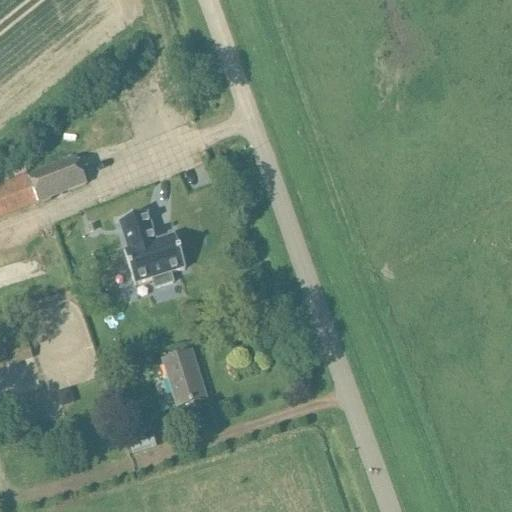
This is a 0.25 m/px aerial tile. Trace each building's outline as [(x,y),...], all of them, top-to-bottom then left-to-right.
[(0,220),(85,186),(75,159),(27,176),(24,167),(2,175),(5,185),(0,186),(0,220)] [(119,225),(118,225),(127,252),(124,253),(128,265),(131,274),(134,285),(135,287),(149,283),(151,282),(154,291),(173,285),(170,276),(184,271),(173,238),(156,244),(147,216),(119,225)] [(26,343),(23,331),(0,337),(0,370),(33,360),(27,343),(26,343)] [(175,411),(205,401),(190,354),(161,364),(175,411)] [(151,431),(126,438),(132,456),(157,449),(151,431)]
